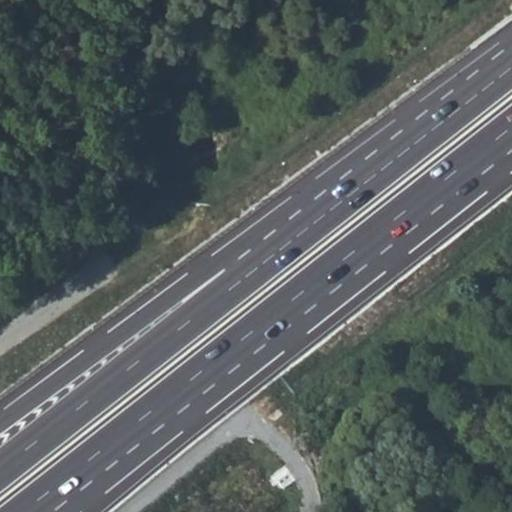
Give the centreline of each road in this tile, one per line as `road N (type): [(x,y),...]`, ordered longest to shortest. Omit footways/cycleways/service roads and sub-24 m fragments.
road 1 (motorway): [(22,511),(511,126)]
road 2 (motorway): [(511,68),(253,270)]
road 3 (motorway): [(253,270),(0,472)]
road 4 (motorway): [(253,270),(141,318),(0,425)]
